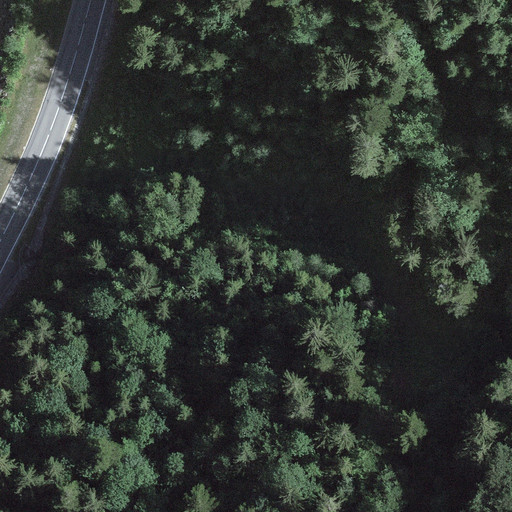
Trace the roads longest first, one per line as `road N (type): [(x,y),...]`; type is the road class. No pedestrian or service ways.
road 1 (track): [(0,280),(337,0)]
road 2 (tertiary): [(91,0),(45,143),(0,240)]
